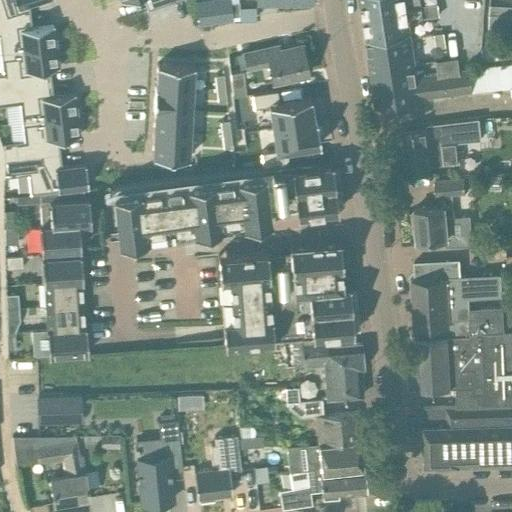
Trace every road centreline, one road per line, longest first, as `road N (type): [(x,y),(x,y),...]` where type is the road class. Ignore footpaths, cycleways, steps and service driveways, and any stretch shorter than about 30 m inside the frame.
road 1 (tertiary): [(408,498),(372,223)]
road 2 (residential): [(103,37),(228,36),(336,17)]
road 3 (tertiary): [(372,223),(336,17)]
road 4 (residential): [(372,223),(180,243)]
road 5 (residential): [(180,243),(123,249),(125,335)]
road 6 (residential): [(103,37),(110,56),(108,158)]
